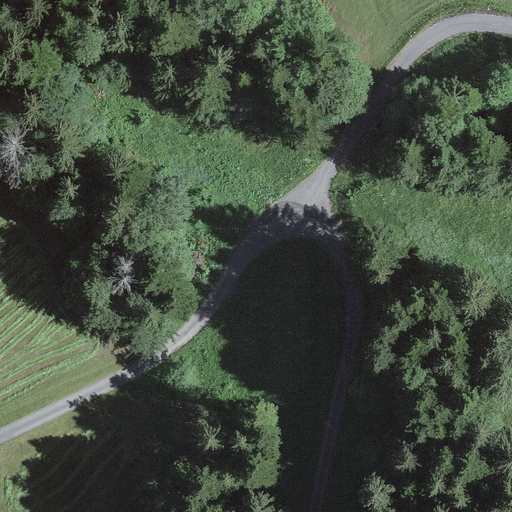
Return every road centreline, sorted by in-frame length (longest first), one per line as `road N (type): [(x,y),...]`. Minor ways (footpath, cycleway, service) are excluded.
road 1 (track): [(317,511),(355,296),(338,247),(301,225),(426,45),(455,30),(511,30)]
road 2 (unclassified): [(301,225),(253,245),(172,345),(0,436)]
